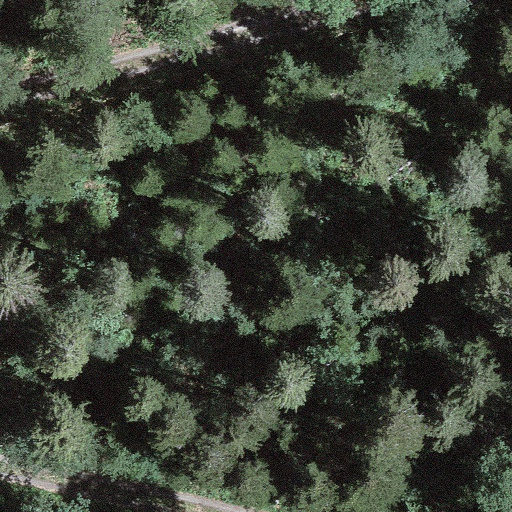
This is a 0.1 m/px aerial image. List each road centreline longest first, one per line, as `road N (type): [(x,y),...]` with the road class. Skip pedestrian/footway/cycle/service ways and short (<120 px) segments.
road 1 (track): [(0,104),(191,56),(303,38),(426,0)]
road 2 (track): [(0,472),(177,511)]
